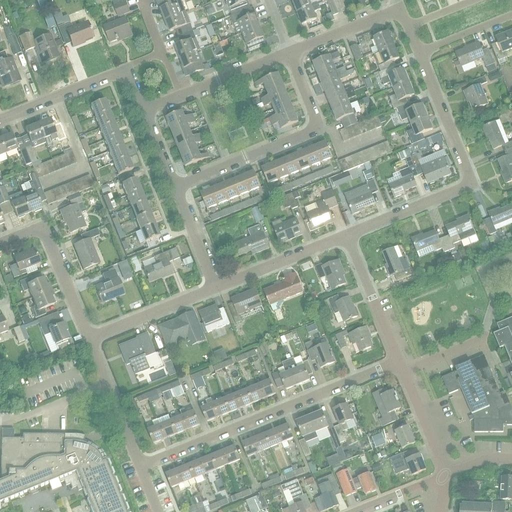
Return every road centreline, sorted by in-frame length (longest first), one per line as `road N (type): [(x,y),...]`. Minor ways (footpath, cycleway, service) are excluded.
road 1 (residential): [(397,362),(138,465)]
road 2 (residential): [(345,235),(465,180),(417,51)]
road 3 (residential): [(173,188),(313,132),(289,55)]
road 4 (residential): [(88,337),(48,237),(28,232),(0,243)]
road 5 (residential): [(212,288),(345,235)]
road 6 (residential): [(138,465),(88,337)]
road 7 (residential): [(397,362),(345,235)]
road 8 (residential): [(0,118),(126,67)]
road 9 (residential): [(88,337),(212,288)]
road 10 (residential): [(445,473),(397,362)]
